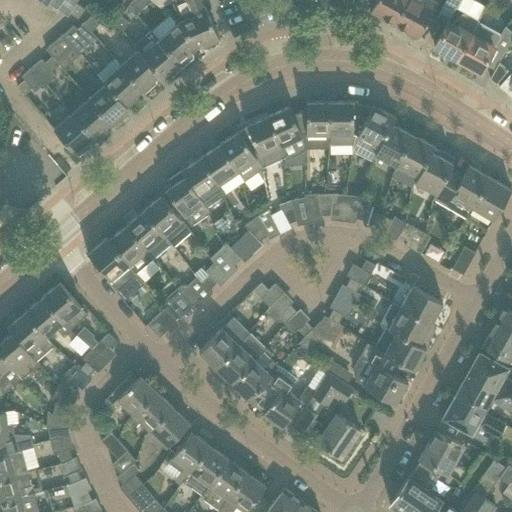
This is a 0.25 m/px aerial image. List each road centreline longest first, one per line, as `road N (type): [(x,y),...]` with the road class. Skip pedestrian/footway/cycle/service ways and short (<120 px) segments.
road 1 (residential): [(354,511),(145,352),(53,241)]
road 2 (residential): [(358,511),(511,229)]
road 3 (tertiary): [(53,241),(231,88),(279,65)]
road 4 (tertiary): [(279,65),(318,57),(365,63),(426,89),(511,143)]
